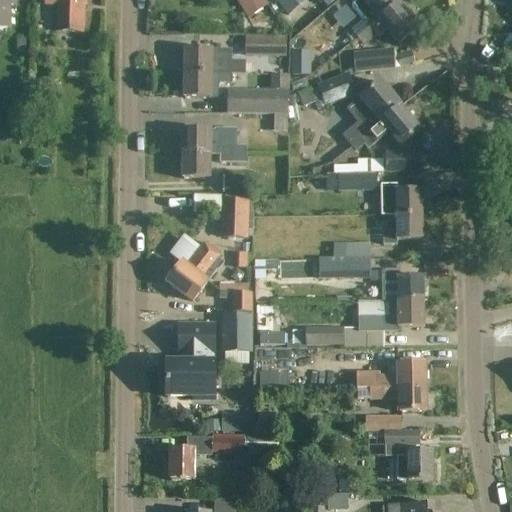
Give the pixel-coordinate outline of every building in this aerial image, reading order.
[(15,5),(15,0),(0,0),(0,28),(12,28),(11,5),(15,5)] [(46,0),(47,7),(57,8),(56,33),(84,34),(85,6),(86,6),(86,0),(46,0)] [(263,0),(234,0),(243,15),(264,1),(263,0)] [(351,9),(362,22),(351,32),(347,36),(349,38),(362,28),(367,33),(401,5),(397,0),(356,0),(351,4),(351,9)] [(401,5),(367,33),(362,28),(349,38),(353,43),(358,39),(365,48),(379,36),(381,38),(389,31),(401,46),(421,29),(401,5)] [(16,40),(16,53),(26,53),(26,40),(16,40)] [(245,40),(245,57),(285,57),(285,40),(245,40)] [(187,51),(186,76),(212,76),(212,75),(245,76),(245,62),(231,62),(231,51),(211,51),(187,51)] [(354,55),(356,73),(394,69),(392,51),(354,55)] [(291,53),(291,77),(311,78),(311,53),(291,53)] [(156,94),(184,93),(184,74),(155,75),(156,94)] [(186,99),(212,100),(212,76),(186,76),(186,99)] [(339,81),(346,98),(356,94),(350,79),(349,77),(339,81)] [(355,153),(358,151),(354,146),(350,141),(359,134),(366,128),(370,133),(403,107),(383,82),(363,99),(362,97),(346,111),(357,124),(341,137),(355,153)] [(300,103),(303,109),(314,104),(313,102),(309,92),(309,91),(297,96),(300,103)] [(227,93),(227,116),(245,116),(274,116),(287,116),(287,93),(246,93),(227,93)] [(366,128),(359,134),(367,144),(363,147),(367,151),(390,132),(402,147),(422,131),(403,107),(370,133),(366,128)] [(186,131),(185,156),(210,156),(221,156),(221,147),(234,148),(234,164),(247,164),(247,147),(237,147),(237,130),(216,130),(216,132),(215,132),(211,132),(211,131),(186,131)] [(221,164),(234,164),(234,148),(221,147),(221,156),(221,164)] [(387,166),(387,173),(421,172),(420,154),(386,154),(387,166)] [(210,180),(210,156),(185,156),(185,180),(210,180)] [(295,158),(295,171),(316,171),(316,158),(295,158)] [(340,167),(333,167),(333,170),(333,175),(387,173),(387,166),(357,167),(340,167)] [(511,171),(496,172),(496,184),(511,184),(511,171)] [(343,178),(344,192),(375,191),(375,177),(343,178)] [(224,178),(223,193),(246,193),(247,178),(224,178)] [(396,201),(396,217),(422,216),(421,192),(396,192),(396,188),(382,188),(382,201),(396,201)] [(221,202),(219,240),(247,241),(249,203),(221,202)] [(396,233),(382,233),(383,246),(397,246),(397,242),(423,241),(422,216),(396,217),(396,233)] [(177,299),(181,294),(193,303),(216,272),(211,268),(219,257),(204,245),(187,268),(182,264),(174,274),(169,271),(158,285),(177,299)] [(319,263),(320,280),(350,280),(350,263),(337,263),(319,263)] [(397,288),(397,303),(423,303),(423,278),(398,278),(398,274),(383,275),(383,288),(397,288)] [(271,281),(257,281),(258,302),(271,302),(271,281)] [(233,293),(233,295),(249,296),(249,285),(233,285),(233,293)] [(232,295),(232,313),(251,314),(252,296),(249,296),(233,295),(232,295)] [(399,334),(399,329),(424,329),(423,303),(397,303),(397,304),(388,304),(388,319),(358,319),(358,334),(399,334)] [(254,348),(272,347),(272,307),(254,307),(254,348)] [(221,354),(250,354),(250,317),(221,318),(221,354)] [(192,401),(214,402),(214,327),(178,327),(178,355),(181,355),(181,364),(166,364),(165,398),(192,398),(192,401)] [(292,346),(305,346),(305,347),(341,347),(341,331),(305,331),(305,333),(292,333),(292,346)] [(273,341),(273,350),(286,349),(286,341),(273,341)] [(303,352),(289,354),(290,370),(305,368),(303,352)] [(357,374),(357,390),(357,391),(425,390),(424,366),(398,366),(398,377),(378,378),(378,374),(357,374)] [(259,375),(259,392),(279,391),(279,374),(259,375)] [(369,402),(399,401),(399,413),(425,413),(425,390),(357,391),(357,401),(369,401),(369,402)] [(258,415),(258,434),(274,434),(274,415),(258,415)] [(221,416),(221,433),(252,433),(252,416),(221,416)] [(365,429),(365,433),(373,433),(384,434),(400,434),(400,419),(365,419),(365,429)] [(206,421),(206,433),(220,433),(220,421),(206,421)] [(384,434),(384,447),(385,447),(385,459),(396,459),(396,466),(396,483),(433,484),(433,454),(418,454),(418,434),(400,434),(384,434)] [(168,481),(193,482),(194,458),(211,458),(211,455),(242,456),(242,451),(275,452),(275,439),(242,439),(241,441),(186,440),(186,452),(169,452),(168,481)] [(357,480),(338,481),(338,494),(357,494),(357,480)] [(308,498),(308,511),(325,511),(325,498),(308,498)] [(234,511),(235,502),(214,501),(214,511),(234,511)]
